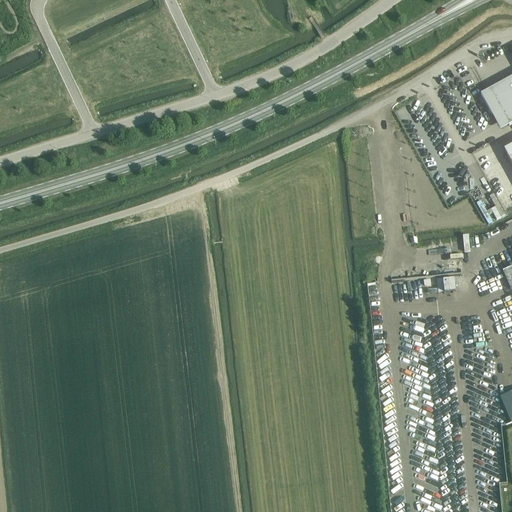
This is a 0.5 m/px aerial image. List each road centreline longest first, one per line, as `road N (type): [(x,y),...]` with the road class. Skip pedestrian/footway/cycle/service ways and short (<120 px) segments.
road 1 (unclassified): [(0,251),(208,187),(375,110),(477,44),(511,36)]
road 2 (primary): [(0,198),(206,135),(398,40)]
road 3 (unclassified): [(0,162),(227,93),(329,45),(389,0)]
